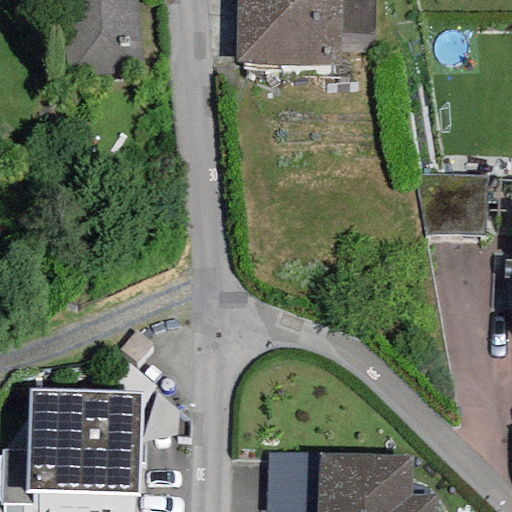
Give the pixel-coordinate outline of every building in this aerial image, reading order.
[(136,0),(60,0),(67,70),(142,64),(136,0)] [(235,0),(236,63),(340,64),(340,36),(374,36),(373,0),(235,0)] [(436,240),(492,239),(492,185),(435,186),(436,240)] [(140,394),(28,391),(25,492),(137,496),(140,394)] [(411,457),(317,453),(314,511),(436,511),(437,497),(410,496),(411,457)]
